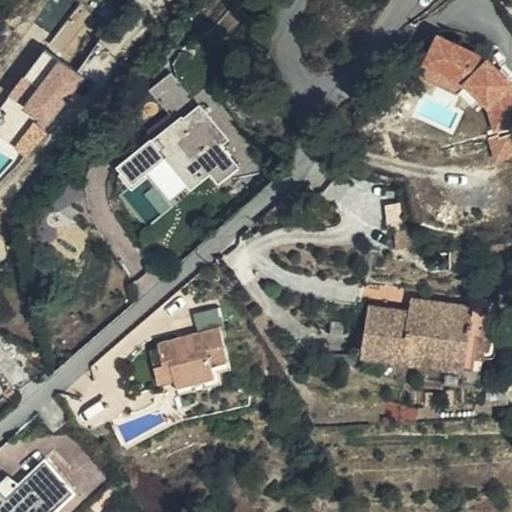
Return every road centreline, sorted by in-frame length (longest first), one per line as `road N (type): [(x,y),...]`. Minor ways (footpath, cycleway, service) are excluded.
road 1 (residential): [(0,440),(305,171),(319,149),(311,113),(318,93)]
road 2 (residential): [(318,93),(364,65),(399,0)]
